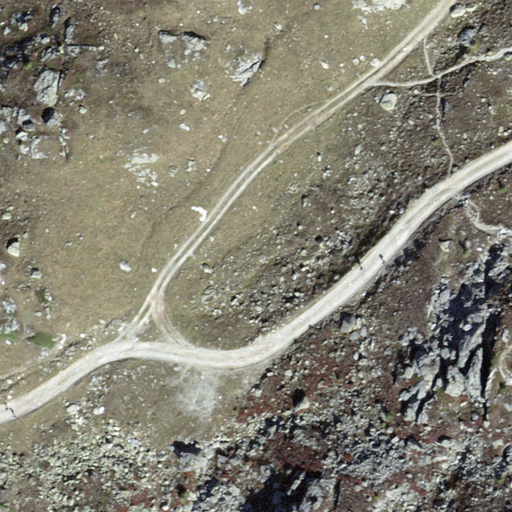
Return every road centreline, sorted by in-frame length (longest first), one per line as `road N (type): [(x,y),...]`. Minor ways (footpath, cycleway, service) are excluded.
road 1 (track): [(0,413),(43,398),(111,354),(254,358),(313,317),(434,200),(511,150)]
road 2 (track): [(451,0),(371,78),(258,165),(167,272),(155,300),(161,320),(195,357)]
